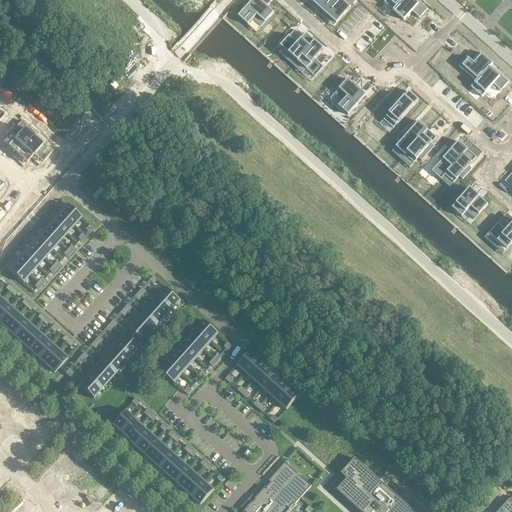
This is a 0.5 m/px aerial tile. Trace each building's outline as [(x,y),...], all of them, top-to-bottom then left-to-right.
[(259,0),(253,0),(238,17),(248,26),(252,21),(261,28),(274,13),(259,0)] [(317,0),(314,4),(321,10),(318,13),(322,17),(337,0),(317,0)] [(341,0),(337,0),(322,17),(326,20),(329,17),(336,24),(351,8),(341,0)] [(384,0),(386,1),(384,3),(394,11),(403,0),(384,0)] [(403,0),(394,11),(404,21),(412,12),(420,19),(428,10),(417,0),(416,2),(413,0),(403,0)] [(289,37),(280,47),(298,62),(316,42),(306,34),(298,44),(289,37)] [(316,42),(298,62),(315,78),(324,68),(316,60),(324,50),(316,42)] [(467,58),(459,67),(468,75),(470,73),(474,77),(478,80),(476,82),(471,88),(492,64),(480,53),(476,57),(477,58),(479,59),(477,61),(474,64),(471,62),(471,61),(467,58)] [(492,64),(471,88),(482,98),(493,85),(501,92),(509,83),(498,73),(497,75),(495,73),(494,73),(489,69),(493,65),(492,64)] [(215,80),(207,89),(225,106),(234,96),(215,80)] [(348,80),(334,95),(343,102),(339,107),(348,116),(366,96),(348,80)] [(391,112),(384,121),(393,129),(419,101),(409,92),(403,99),(399,96),(388,109),(391,112)] [(15,138),(8,147),(17,155),(36,134),(22,121),(10,134),(15,138)] [(400,143),(396,148),(405,156),(428,130),(419,122),(410,131),(407,128),(397,140),(401,142),(400,143)] [(428,130),(405,156),(414,164),(418,159),(422,162),(432,150),(429,147),(437,138),(428,130)] [(36,134),(17,155),(27,163),(34,155),(43,163),(53,152),(35,136),(36,134)] [(441,161),(432,172),(441,180),(468,151),(459,142),(448,154),(445,151),(438,158),(441,161)] [(468,151),(441,180),(445,176),(454,184),(459,177),(463,180),(469,173),(466,170),(477,158),(468,151)] [(470,189),(452,209),(462,218),(466,213),(474,220),(488,205),(470,189)] [(66,205),(59,214),(74,227),(81,219),(66,205)] [(59,214),(52,222),(67,235),(74,227),(59,214)] [(493,229),(498,224),(494,220),(489,225),(493,229)] [(52,222),(44,230),(59,243),(67,235),(52,222)] [(498,224),(489,234),(507,250),(511,244),(511,224),(506,231),(498,224)] [(89,226),(85,230),(89,234),(93,229),(89,226)] [(44,230),(37,237),(52,251),(59,243),(44,230)] [(81,234),(77,239),(82,242),(86,238),(81,234)] [(37,237),(30,246),(45,259),(52,251),(37,237)] [(30,246),(23,253),(38,267),(45,259),(30,246)] [(71,246),(67,250),(71,254),(75,249),(71,246)] [(67,250),(63,255),(67,258),(71,254),(67,250)] [(23,253),(16,261),(31,275),(38,267),(23,253)] [(16,261),(8,270),(23,284),(31,275),(16,261)] [(57,262),(53,266),(57,270),(61,265),(57,262)] [(53,266),(49,271),(53,274),(57,270),(53,266)] [(153,276),(149,281),(153,284),(157,280),(153,276)] [(43,277),(39,282),(43,286),(47,281),(43,277)] [(39,282),(35,286),(39,290),(43,286),(39,282)] [(9,285),(5,289),(10,293),(13,289),(9,285)] [(166,288),(159,296),(174,310),(181,302),(166,288)] [(13,289),(10,293),(14,297),(18,293),(13,289)] [(138,293),(134,297),(138,301),(142,296),(138,293)] [(159,296),(151,305),(166,318),(174,310),(159,296)] [(25,299),(21,303),(26,307),(29,303),(25,299)] [(3,301),(0,303),(0,319),(11,308),(3,301)] [(29,303),(26,307),(30,311),(34,307),(29,303)] [(151,305),(144,312),(159,326),(166,318),(151,305)] [(11,308),(0,319),(0,325),(5,330),(19,315),(11,308)] [(123,309),(119,313),(123,317),(127,312),(123,309)] [(144,312),(137,321),(152,334),(159,326),(144,312)] [(41,314),(37,318),(42,322),(46,318),(41,314)] [(19,315),(5,330),(13,337),(27,322),(19,315)] [(46,318),(42,322),(46,326),(50,322),(46,318)] [(137,321),(130,328),(145,342),(152,334),(137,321)] [(204,321),(196,329),(211,343),(219,335),(204,321)] [(27,322),(13,337),(21,345),(35,330),(27,322)] [(54,325),(50,329),(54,333),(58,329),(54,325)] [(109,325),(105,329),(109,333),(113,328),(109,325)] [(130,328),(122,337),(137,350),(145,342),(130,328)] [(196,329),(189,338),(204,351),(211,343),(196,329)] [(35,330),(21,345),(29,352),(43,337),(35,330)] [(65,335),(61,339),(66,343),(70,339),(65,335)] [(43,337),(29,352),(37,359),(51,344),(43,337)] [(122,337),(115,345),(130,358),(137,350),(122,337)] [(189,338),(182,346),(197,359),(204,351),(189,338)] [(70,339),(66,343),(70,347),(74,343),(70,339)] [(94,341),(90,346),(94,349),(98,345),(94,341)] [(228,343),(224,347),(228,351),(232,347),(228,343)] [(51,344),(37,359),(45,366),(59,351),(51,344)] [(115,345),(108,353),(123,366),(130,358),(115,345)] [(182,346),(174,354),(189,367),(197,359),(182,346)] [(59,351),(45,366),(54,374),(67,359),(59,351)] [(251,352),(237,366),(245,374),(259,359),(251,352)] [(108,353),(101,361),(116,374),(123,366),(108,353)] [(174,354),(167,362),(182,375),(189,367),(174,354)] [(217,355),(213,359),(217,363),(221,359),(217,355)] [(80,357),(76,362),(80,365),(84,361),(80,357)] [(213,359),(209,364),(213,368),(217,363),(213,359)] [(259,359),(245,374),(254,381),(267,366),(259,359)] [(101,361),(93,369),(108,383),(116,374),(101,361)] [(167,362),(160,370),(175,384),(182,375),(167,362)] [(267,366),(254,381),(262,388),(275,374),(267,366)] [(69,369),(65,374),(69,377),(73,373),(69,369)] [(93,369),(86,377),(101,391),(108,383),(93,369)] [(203,371),(199,376),(203,379),(207,375),(203,371)] [(275,374),(262,388),(270,396),(284,381),(275,374)] [(199,376),(195,380),(199,384),(203,379),(199,376)] [(229,376),(225,380),(230,384),(233,380),(229,376)] [(86,377),(78,386),(93,399),(101,391),(86,377)] [(284,381),(270,396),(278,403),(292,388),(284,381)] [(241,386),(237,391),(242,395),(245,390),(241,386)] [(188,388),(184,392),(188,396),(192,391),(188,388)] [(292,388),(278,403),(286,410),(300,396),(292,388)] [(245,390),(242,395),(246,399),(250,394),(245,390)] [(136,399),(132,403),(136,407),(140,403),(136,399)] [(261,405),(258,409),(262,413),(266,409),(261,405)] [(148,409),(144,414),(149,418),(152,414),(148,409)] [(125,411),(112,426),(120,433),(134,418),(125,411)] [(152,414),(149,418),(153,422),(157,418),(152,414)] [(31,428),(21,439),(25,442),(30,447),(35,442),(37,443),(38,441),(40,443),(49,433),(43,428),(44,427),(35,418),(29,425),(31,428)] [(134,418),(120,433),(128,440),(141,425),(134,418)] [(12,424),(4,433),(10,439),(9,440),(18,449),(25,442),(21,439),(31,428),(29,425),(22,419),(15,426),(12,424)] [(164,424),(160,428),(165,432),(168,428),(164,424)] [(141,425),(128,440),(136,448),(150,433),(141,425)] [(172,431),(168,435),(173,439),(176,435),(172,431)] [(150,433),(136,448),(144,455),(157,440),(150,433)] [(176,435),(173,439),(177,443),(181,439),(176,435)] [(157,440),(144,455),(152,462),(166,447),(157,440)] [(166,447),(152,462),(160,469),(174,454),(166,447)] [(174,454),(160,469),(168,476),(182,461),(174,454)] [(347,479),(337,490),(361,511),(413,511),(355,459),(342,474),(347,479)] [(65,461),(51,477),(62,487),(63,486),(70,493),(87,474),(79,466),(76,470),(65,461)] [(182,461),(168,476),(176,484),(190,469),(182,461)] [(288,511),(311,486),(285,463),(269,481),(271,483),(244,511),(288,511)] [(190,469),(176,484),(184,491),(198,476),(190,469)] [(87,474),(70,493),(79,500),(82,497),(92,506),(106,490),(87,474)] [(198,476),(184,491),(192,498),(206,483),(198,476)] [(206,483),(192,498),(201,506),(214,491),(206,483)] [(511,511),(511,497),(498,511),(511,511)]
